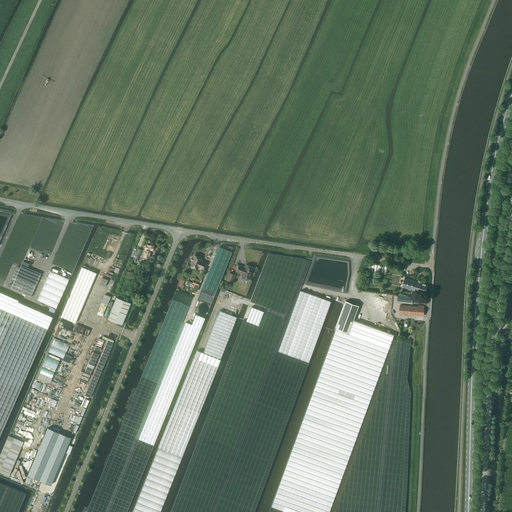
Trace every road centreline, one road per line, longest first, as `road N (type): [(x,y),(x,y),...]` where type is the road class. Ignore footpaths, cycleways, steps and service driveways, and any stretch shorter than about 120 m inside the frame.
road 1 (unclassified): [(416,511),(430,265),(180,230)]
road 2 (primary): [(469,511),(475,310),(495,153),(511,94)]
road 3 (unclassified): [(481,511),(491,343),(511,195)]
road 4 (unclassified): [(66,511),(180,230)]
road 5 (unclassified): [(180,230),(0,200)]
